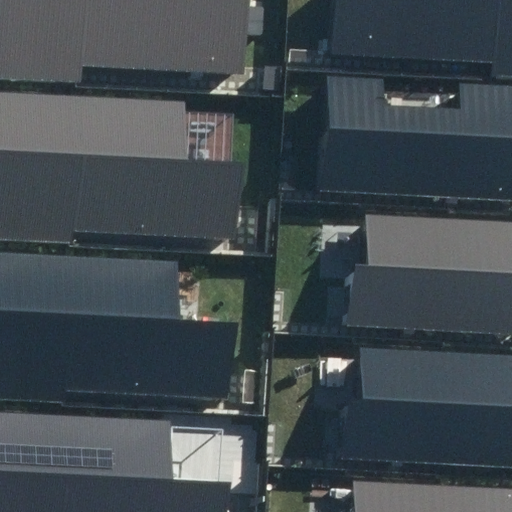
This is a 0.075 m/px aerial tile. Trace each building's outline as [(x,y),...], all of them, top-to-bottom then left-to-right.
[(84,64),(242,73),(246,0),(0,0),(0,77),(83,83),(84,64)] [(494,60),(493,77),(511,78),(511,0),(338,0),(335,51),(494,60)] [(329,76),(324,192),(511,201),(511,84),(460,82),(459,112),(379,108),(380,78),(329,76)] [(73,228),(236,239),(242,164),(187,160),(191,104),(0,91),(0,238),(72,244),(73,228)] [(353,267),(351,325),(511,331),(511,222),(370,217),(368,267),(353,267)] [(65,385),(232,394),(235,322),(179,319),(182,270),(0,260),(0,398),(64,402),(65,385)] [(344,401),(341,459),(511,465),(511,356),(360,351),(358,401),(344,401)] [(224,511),(226,483),(168,480),(171,423),(0,413),(0,511),(224,511)] [(511,511),(511,489),(357,482),(356,511),(511,511)]
